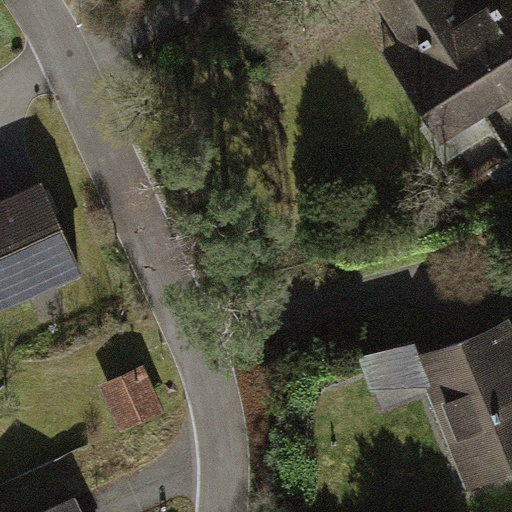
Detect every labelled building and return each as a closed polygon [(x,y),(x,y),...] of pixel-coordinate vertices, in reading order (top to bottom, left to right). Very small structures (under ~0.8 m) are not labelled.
[(511,0),(379,0),(404,39),(410,48),(399,56),(439,119),(474,97),(482,110),(511,90),(511,0)] [(410,48),(404,39),(385,52),(441,140),(511,94),(511,90),(482,110),(474,97),(439,119),(399,56),(410,48)] [(0,301),(80,264),(44,187),(0,207),(0,301)] [(511,336),(507,323),(422,356),(471,482),(511,465),(511,336)] [(140,370),(109,384),(127,423),(158,409),(140,370)] [(82,511),(75,496),(40,511),(82,511)]
